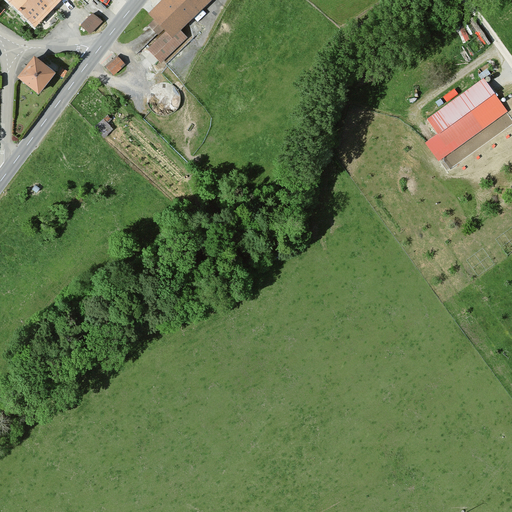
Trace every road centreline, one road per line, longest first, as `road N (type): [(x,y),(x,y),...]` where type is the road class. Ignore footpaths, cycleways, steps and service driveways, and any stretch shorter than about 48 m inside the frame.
road 1 (tertiary): [(96,51),(7,172)]
road 2 (track): [(499,44),(418,106),(415,122),(427,136)]
road 3 (residential): [(12,44),(7,172)]
